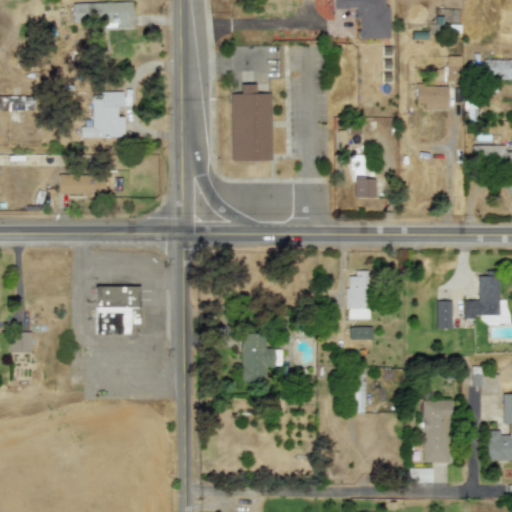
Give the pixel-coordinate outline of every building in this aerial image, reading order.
[(387,38),(387,6),(383,6),(382,0),(331,0),(331,8),(352,8),(353,19),(356,19),(357,39),(387,38)] [(70,2),(71,26),(130,25),(130,2),(70,2)] [(458,56),(444,56),(444,68),(431,68),(432,82),(459,81),(458,56)] [(509,59),(481,59),(481,77),(509,78),(509,59)] [(269,93),(253,93),(253,84),(238,84),(238,93),(228,94),(229,160),(270,159),(269,93)] [(422,103),(422,107),(444,107),(445,86),(413,85),(413,103),(422,103)] [(78,137),(122,137),(122,116),(115,116),(115,106),(121,106),(121,92),(89,92),(90,126),(78,126),(78,137)] [(511,163),(511,151),(503,152),(503,144),(470,145),(471,164),(511,163)] [(352,196),(375,197),(375,178),(360,178),(360,157),(349,157),(349,169),(352,169),(352,196)] [(55,193),(86,194),(87,178),(56,177),(55,193)] [(344,319),(365,319),(366,271),(354,271),(354,276),(345,276),(344,319)] [(461,300),(461,316),(497,317),(497,276),(476,276),(475,301),(461,300)] [(93,334),(127,335),(127,307),(137,307),(137,287),(93,286),(93,334)] [(450,301),(435,301),(435,329),(450,328),(450,301)] [(370,327),(347,327),(348,339),(370,339),(370,327)] [(29,352),(29,332),(8,333),(8,353),(29,352)] [(238,334),(238,381),(263,381),(263,367),(278,367),(278,349),(263,349),(262,334),(238,334)] [(469,385),(478,385),(479,367),(470,366),(469,385)] [(363,367),(350,367),(349,413),(362,413),(363,367)] [(420,463),(448,462),(447,400),(419,401),(420,463)] [(511,442),(508,443),(508,435),(498,435),(498,430),(483,430),(484,462),(511,460),(511,442)] [(429,468),(405,467),(405,482),(428,482),(429,468)]
